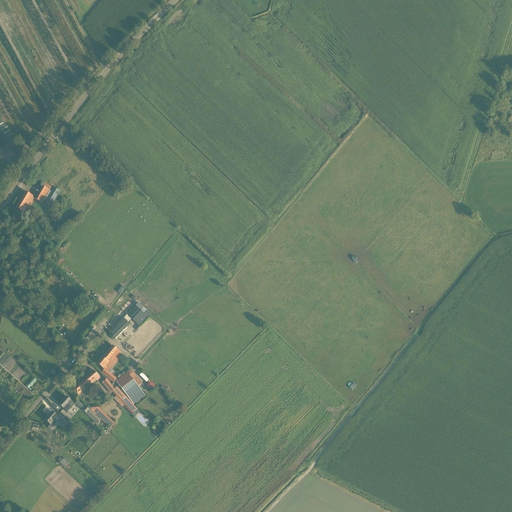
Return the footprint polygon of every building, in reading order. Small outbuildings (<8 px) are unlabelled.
[(0,121),(0,142),(4,148),(12,141),(14,144),(17,141),(0,121)] [(35,199),(41,203),(51,187),(44,183),(35,199)] [(44,201),(52,205),(60,192),(53,187),(44,201)] [(16,208),(20,211),(25,213),(34,197),(26,192),(16,208)] [(135,306),(127,315),(135,323),(143,314),(135,306)] [(123,319),(108,333),(115,339),(130,325),(123,319)] [(105,370),(102,373),(114,382),(117,379),(108,372),(114,364),(111,361),(118,352),(112,346),(97,364),(105,370)] [(127,372),(138,387),(142,384),(131,370),(127,372)] [(97,381),(100,379),(94,371),(73,389),(79,396),(85,389),(87,392),(90,389),(89,387),(96,381),(97,381)] [(142,395),(144,394),(138,387),(127,372),(115,381),(132,403),(135,401),(135,402),(136,402),(137,403),(144,398),(142,395)] [(143,375),(141,377),(147,383),(149,381),(143,375)] [(103,382),(101,383),(111,394),(112,392),(116,397),(114,399),(122,408),(124,406),(132,415),(138,410),(117,387),(115,389),(106,379),(103,382)] [(152,383),(147,387),(151,392),(156,388),(152,383)] [(163,386),(160,388),(166,394),(169,392),(163,386)] [(63,401),(59,405),(65,410),(68,413),(75,405),(72,402),(66,397),(63,400),(63,401)] [(75,404),(81,410),(84,406),(78,401),(75,404)] [(96,405),(91,411),(96,416),(97,415),(101,410),(97,406),(96,405)] [(90,411),(87,415),(98,424),(101,420),(90,411)] [(52,412),(45,420),(51,425),(55,421),(59,424),(61,422),(64,426),(67,423),(59,414),(57,417),(52,412)] [(67,433),(71,438),(76,433),(72,428),(67,433)] [(66,467),(70,463),(64,458),(62,460),(60,458),(58,460),(66,467)]
